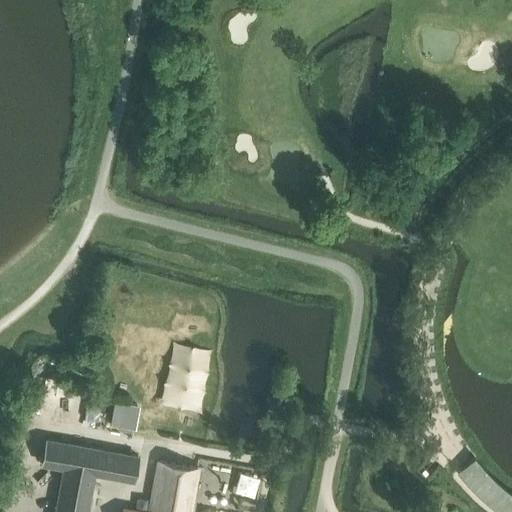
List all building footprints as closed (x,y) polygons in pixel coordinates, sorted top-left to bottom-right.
[(169,409),(203,412),(207,364),(174,360),(169,409)] [(87,511),(95,474),(133,481),(138,456),(47,438),(43,463),(64,468),(55,511),(87,511)] [(159,460),(149,511),(123,507),(122,511),(192,511),(201,467),(159,460)] [(229,488),(234,469),(214,464),(209,482),(229,488)] [(236,490),(257,496),(263,473),(242,467),(236,490)]
